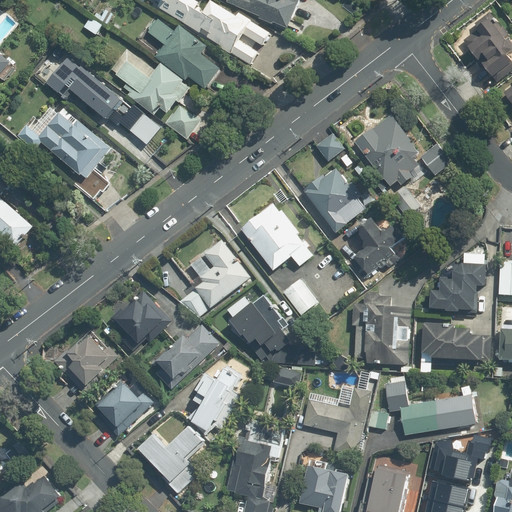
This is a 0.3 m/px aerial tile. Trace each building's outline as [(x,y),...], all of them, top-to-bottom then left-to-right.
[(154,0),(161,4),(160,6),(158,9),(215,39),(214,41),(221,45),(220,48),(233,55),(234,53),(255,65),(263,52),(243,42),(246,37),(266,47),(274,32),(255,23),(256,21),(216,0),(215,0),(208,13),(202,10),(205,3),(199,0),(154,0)] [(229,0),(231,0),(230,3),(291,31),(305,0),(229,0)] [(106,26),(108,27),(117,15),(103,4),(86,28),(98,37),(106,26)] [(511,40),(511,41),(490,13),(476,23),(481,29),(467,39),(482,60),(489,55),(494,61),(488,65),(497,78),(511,67),(511,68),(511,40)] [(164,63),(188,81),(191,77),(211,91),(227,69),(206,54),(212,45),(183,25),(177,31),(160,19),(150,34),(167,46),(158,59),(164,63)] [(188,81),(164,63),(158,70),(130,48),(113,69),(130,83),(124,90),(158,117),(164,110),(172,117),(167,124),(189,142),(205,122),(202,120),(183,105),(194,88),(187,83),(188,81)] [(57,51),(46,64),(54,71),(65,58),(57,51)] [(165,128),(136,106),(136,107),(72,57),(50,85),(69,101),(75,93),(101,113),(94,121),(113,135),(122,124),(151,146),(165,128)] [(0,89),(1,91),(17,73),(0,58),(0,89)] [(104,191),(107,193),(115,184),(98,170),(115,149),(66,108),(61,114),(52,107),(40,121),(35,117),(19,136),(39,153),(46,145),(76,171),(69,179),(96,201),(104,191)] [(413,170),(423,164),(417,157),(424,152),(394,112),(358,140),(394,186),(401,180),(405,185),(417,175),(413,170)] [(350,168),(358,162),(334,132),(318,145),(331,161),(339,154),(350,168)] [(440,142),(423,156),(439,175),(456,162),(440,142)] [(353,184),(340,167),(308,191),(339,233),(375,206),(357,181),(353,184)] [(0,178),(0,231),(19,249),(38,229),(4,197),(12,189),(0,178)] [(423,206),(408,186),(394,198),(410,217),(423,206)] [(312,249),(314,247),(308,239),(306,241),(301,234),(303,232),(286,209),(283,211),(276,202),(243,228),(276,271),(296,256),(303,266),(317,256),(312,249)] [(375,244),(358,257),(371,274),(387,262),(391,268),(404,257),(396,247),(410,236),(400,222),(388,232),(373,213),(359,224),(375,244)] [(255,276),(226,240),(210,251),(207,249),(190,262),(206,281),(182,302),(201,318),(255,276)] [(444,287),(444,290),(435,290),(434,307),(450,308),(450,310),(463,311),(464,308),(478,309),(479,284),(490,285),(491,264),(487,264),(488,254),(467,253),(466,263),(457,270),(457,277),(445,277),(445,282),(441,282),(441,287),(444,287)] [(292,285),(285,291),(304,315),(320,302),(302,279),(294,286),(292,285)] [(123,323),(140,343),(157,329),(161,334),(176,322),(147,289),(136,298),(138,300),(126,310),(125,308),(112,318),(119,327),(123,323)] [(269,293),(236,321),(248,337),(249,335),(255,343),(262,338),(267,344),(269,342),(277,353),(296,339),(287,327),(292,324),(269,293)] [(393,306),(394,296),(367,294),(367,304),(357,303),(355,325),(359,325),(357,358),(369,358),(369,364),(411,367),(414,307),(393,306)] [(447,324),(427,323),(427,353),(424,353),(423,371),(435,372),(436,356),(492,360),(493,336),(474,335),(475,329),(458,328),(458,326),(453,326),(454,322),(447,322),(447,324)] [(191,336),(188,333),(172,349),(170,347),(157,360),(181,384),(222,343),(203,324),(191,336)] [(511,324),(505,325),(503,358),(511,358),(511,324)] [(77,362),(72,367),(90,387),(100,378),(103,380),(112,371),(110,369),(123,357),(112,345),(111,347),(101,336),(98,338),(93,333),(70,354),(77,362)] [(353,362),(343,354),(336,363),(345,371),(353,362)] [(204,404),(192,417),(208,435),(219,425),(224,430),(248,397),(237,389),(246,376),(229,365),(221,378),(210,371),(198,390),(202,392),(197,400),(204,404)] [(446,428),(447,437),(464,435),(463,426),(480,423),(475,394),(412,404),(408,376),(391,378),(392,382),(388,383),(392,411),(404,410),(408,434),(446,428)] [(142,397),(126,379),(101,402),(126,431),(157,404),(148,393),(142,397)] [(352,409),(312,400),(307,425),(340,432),(336,450),(360,455),(374,391),(357,387),(352,409)] [(391,413),(373,411),(372,426),(390,428),(391,413)] [(159,432),(144,447),(169,473),(165,477),(179,493),(196,478),(188,470),(195,463),(189,456),(208,439),(194,425),(172,446),(159,432)] [(436,441),(428,474),(473,485),(479,462),(488,464),(493,441),(470,435),(466,453),(455,452),(453,441),(436,441)] [(283,446),(241,438),(229,491),(249,496),(245,511),(271,511),(275,498),(260,495),(262,486),(269,488),(276,458),(281,459),(283,446)] [(22,441),(14,448),(23,458),(31,451),(22,441)] [(511,460),(499,457),(497,467),(508,470),(511,460)] [(0,481),(8,474),(0,464),(0,481)] [(348,511),(349,511),(346,511),(353,473),(311,465),(303,503),(328,508),(327,511),(348,511)] [(0,500),(0,511),(42,511),(65,494),(43,466),(0,500)] [(378,479),(370,477),(364,503),(362,502),(360,511),(405,511),(413,473),(382,466),(378,479)] [(432,481),(424,511),(465,511),(470,491),(432,481)] [(511,511),(511,485),(499,483),(496,497),(501,498),(498,511),(511,511)]
